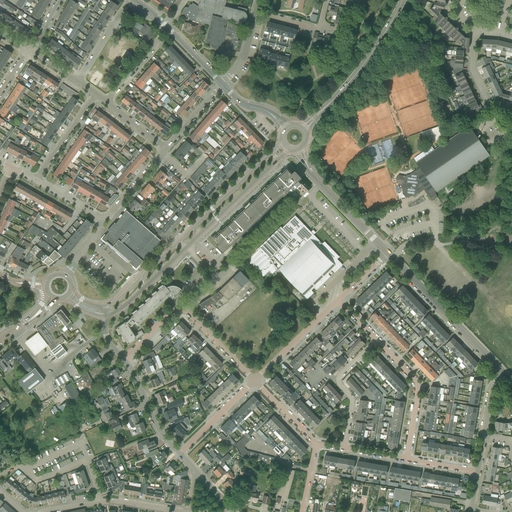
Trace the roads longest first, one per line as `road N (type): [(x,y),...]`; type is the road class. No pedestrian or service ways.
road 1 (tertiary): [(104,316),(127,305),(288,150)]
road 2 (tertiary): [(281,143),(128,291),(103,305)]
road 3 (residential): [(253,382),(179,309),(124,359)]
road 4 (tertiary): [(505,375),(392,259)]
road 5 (residential): [(177,511),(113,500),(40,511)]
road 6 (tertiary): [(322,110),(365,63),(403,0)]
road 7 (residential): [(406,461),(418,392),(376,340)]
road 8 (residential): [(344,451),(352,403),(339,375),(376,340)]
